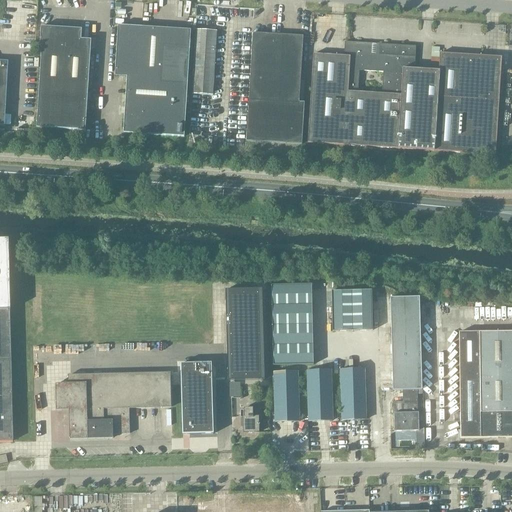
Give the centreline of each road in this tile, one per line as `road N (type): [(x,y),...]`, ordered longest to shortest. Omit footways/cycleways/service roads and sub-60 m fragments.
road 1 (unclassified): [(511,479),(0,479)]
road 2 (primary): [(0,172),(497,212)]
road 3 (unclassified): [(511,7),(386,0)]
